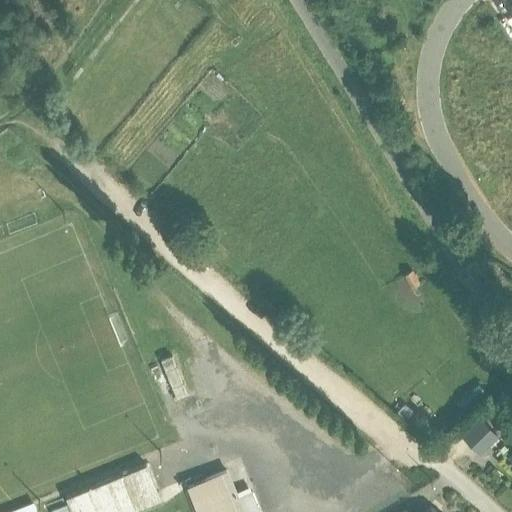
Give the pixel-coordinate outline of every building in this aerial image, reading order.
[(398,89),(389,95),(396,106),(405,101),(398,89)] [(413,271),(403,277),(411,290),(420,284),(413,271)] [(172,356),(161,360),(176,397),(187,393),(172,356)] [(454,405),(476,389),(470,381),(448,397),(454,405)] [(490,395),(484,399),(490,407),(489,408),(501,425),(511,416),(509,414),(511,411),(511,409),(508,405),(505,408),(500,401),(497,404),(490,395)] [(399,402),(391,411),(430,441),(437,432),(399,402)] [(481,418),(463,436),(480,453),(497,435),(481,418)] [(130,511),(161,500),(146,464),(66,497),(69,503),(50,511),(130,511)] [(228,469),(187,485),(197,511),(260,511),(250,486),(237,491),(228,469)] [(34,502),(7,511),(31,511),(37,510),(34,502)]
